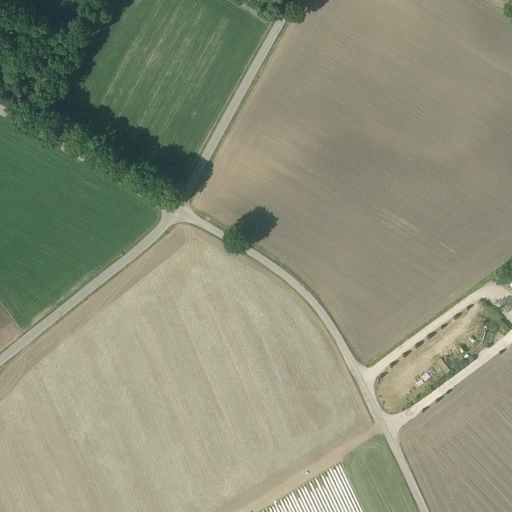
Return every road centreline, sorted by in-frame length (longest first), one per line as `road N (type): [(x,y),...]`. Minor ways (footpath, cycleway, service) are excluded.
road 1 (unclassified): [(176,208),(308,295),(363,379),(425,511)]
road 2 (unclassified): [(176,208),(292,0)]
road 3 (unclassified): [(0,362),(151,240),(176,208)]
road 4 (unclassified): [(0,108),(176,208)]
